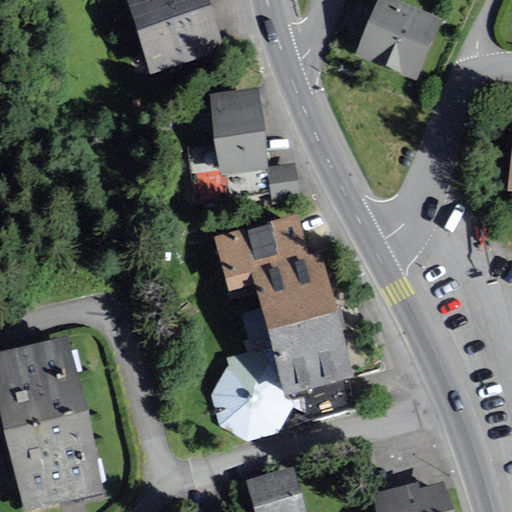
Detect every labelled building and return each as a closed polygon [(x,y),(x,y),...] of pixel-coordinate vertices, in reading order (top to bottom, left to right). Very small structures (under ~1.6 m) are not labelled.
[(219,56),(201,0),(140,0),(130,3),(153,77),(219,56)] [(442,24),(384,0),(380,0),(356,59),(417,84),(442,24)] [(266,169),(257,98),(212,103),(217,148),(192,151),(199,202),(273,193),(273,200),(300,197),(296,165),(266,169)] [(247,444),(277,435),(294,406),(292,399),(353,383),(321,256),(309,259),(299,219),(214,241),(229,297),(255,290),(260,310),(241,315),(248,340),(241,342),(245,356),(225,361),(227,370),(212,399),(219,429),(247,444)] [(41,511),(102,498),(68,343),(0,358),(0,399),(24,511),(41,511)] [(305,511),(295,471),(248,483),(255,511),(305,511)] [(450,511),(445,487),(420,492),(419,487),(375,497),(378,511),(450,511)]
